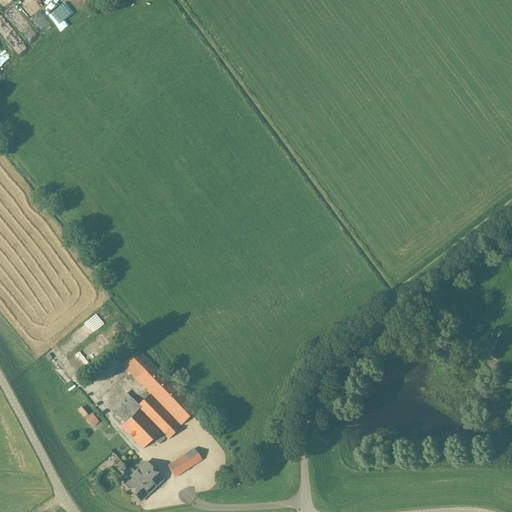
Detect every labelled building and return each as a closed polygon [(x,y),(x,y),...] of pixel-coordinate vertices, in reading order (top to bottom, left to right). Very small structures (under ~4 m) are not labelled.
[(49,4),(56,15),(69,7),(64,0),(34,0),(41,9),(49,4)] [(34,20),(40,15),(37,10),(30,16),(34,20)] [(15,25),(25,18),(21,13),(11,20),(15,25)] [(31,27),(24,33),(29,39),(36,34),(31,27)] [(94,341),(71,357),(75,364),(81,363),(83,366),(106,349),(105,344),(101,338),(90,339),(97,334),(96,325),(93,321),(90,321),(67,338),(76,349),(86,342),(94,341)] [(492,338),(485,354),(498,359),(504,344),(492,338)] [(168,413),(181,427),(197,411),(198,410),(185,397),(171,382),(155,367),(139,350),(122,366),(151,395),(168,413)] [(149,395),(139,406),(141,408),(139,410),(168,440),(181,428),(149,395)] [(82,406),(78,409),(84,416),(88,413),(82,406)] [(142,450),(153,439),(159,445),(165,439),(159,433),(138,411),(121,427),(142,450)] [(92,428),(98,423),(91,415),(85,420),(92,428)] [(175,478),(202,461),(194,448),(167,466),(175,478)] [(141,502),(163,481),(145,462),(123,484),(141,502)]
